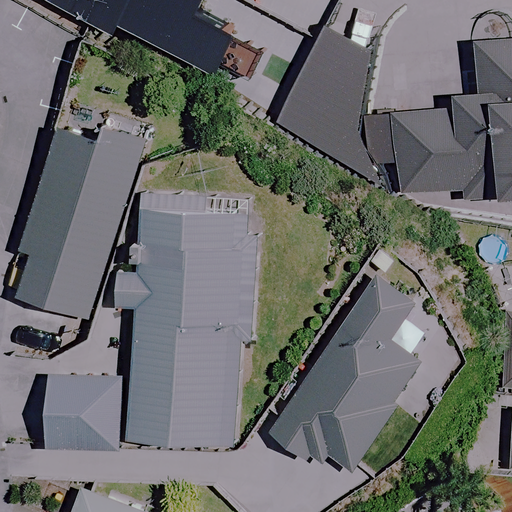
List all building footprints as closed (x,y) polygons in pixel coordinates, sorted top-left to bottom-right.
[(37,0),(109,39),(116,26),(210,77),(235,33),(197,12),(201,3),(195,0),(37,0)] [(368,52),(322,30),(272,120),(379,182),(356,131),(368,52)] [(451,110),(364,117),(377,162),(392,161),(402,192),(465,186),(466,199),(494,197),(494,201),(511,199),(511,42),(471,46),(476,99),(451,101),(451,110)] [(145,135),(64,107),(17,246),(27,250),(13,292),(83,316),(145,135)] [(251,216),(138,209),(135,260),(120,259),(118,302),(134,303),(129,380),(45,375),(41,444),(125,449),(126,436),(232,442),(238,336),(244,336),(251,216)] [(412,300),(372,274),(269,435),(309,461),(316,451),(350,473),(422,360),(387,338),(412,300)] [(146,511),(80,486),(69,511),(59,511),(54,510),(53,511),(146,511)]
